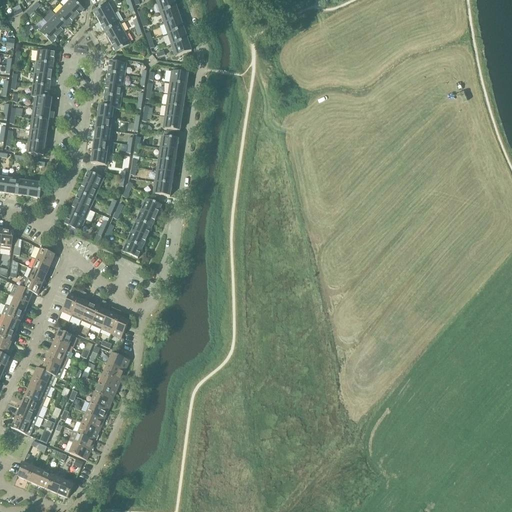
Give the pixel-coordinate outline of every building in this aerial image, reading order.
[(72,0),(70,0),(64,7),(76,19),(84,11),(72,0)] [(160,13),(176,8),(173,0),(162,0),(156,2),(160,13)] [(37,3),(32,9),(35,12),(40,6),(37,3)] [(99,23),(114,14),(108,4),(93,12),(99,23)] [(68,27),(76,19),(64,7),(55,16),(68,27)] [(164,24),(180,19),(176,8),(160,13),(164,24)] [(29,17),(35,12),(32,9),(26,14),(29,17)] [(104,33),(119,25),(114,14),(99,23),(104,33)] [(60,36),(68,27),(55,16),(47,24),(60,36)] [(168,35),(184,30),(180,19),(164,24),(168,35)] [(52,44),(60,36),(47,24),(39,32),(52,44)] [(110,43),(125,35),(119,25),(104,33),(110,43)] [(171,46),(188,41),(184,30),(168,35),(171,46)] [(125,35),(110,43),(116,53),(131,45),(125,35)] [(188,41),(171,46),(175,58),(191,52),(188,41)] [(36,62),(53,65),(55,54),(38,51),(36,62)] [(35,74),(51,76),(53,65),(36,62),(35,74)] [(108,73),(125,75),(126,65),(110,62),(108,73)] [(170,84),(186,86),(188,75),(171,72),(170,84)] [(125,75),(108,73),(106,84),(123,87),(125,75)] [(51,76),(35,74),(33,85),(50,88),(51,76)] [(123,87),(106,84),(105,96),(121,98),(123,87)] [(186,86),(170,84),(168,95),(185,98),(186,86)] [(50,88),(33,85),(31,98),(35,98),(35,97),(48,99),(50,88)] [(185,98),(168,95),(166,107),(183,109),(185,98)] [(121,98),(105,96),(103,107),(116,109),(116,110),(120,111),(121,98)] [(35,97),(35,98),(33,109),(50,111),(52,99),(48,99),(35,97)] [(116,109),(103,107),(99,107),(97,118),(114,121),(116,110),(116,109)] [(183,109),(166,107),(164,118),(181,121),(183,109)] [(50,111),(33,109),(32,120),(48,123),(50,111)] [(97,118),(96,130),(113,132),(114,121),(97,118)] [(181,121),(164,118),(163,130),(179,132),(181,121)] [(48,123),(32,120),(30,131),(47,134),(48,123)] [(96,130),(94,141),(111,144),(113,132),(96,130)] [(47,134),(30,131),(28,143),(45,145),(47,134)] [(162,137),(160,149),(177,152),(178,140),(162,137)] [(111,144),(94,141),(92,153),(109,155),(111,144)] [(45,145),(28,143),(26,154),(43,157),(45,145)] [(177,152),(160,149),(158,161),(175,163),(177,152)] [(107,167),(109,155),(92,153),(91,164),(107,167)] [(175,163),(158,161),(156,172),(173,175),(175,163)] [(83,183),(99,190),(104,179),(88,172),(83,183)] [(173,175),(156,172),(155,183),(171,186),(173,175)] [(19,179),(8,177),(5,194),(17,196),(19,179)] [(31,181),(19,179),(17,196),(28,198),(31,181)] [(31,181),(28,198),(40,199),(42,183),(31,181)] [(79,194),(94,201),(99,190),(83,183),(79,194)] [(171,186),(155,183),(153,195),(170,197),(171,186)] [(74,204),(89,211),(94,201),(79,194),(74,204)] [(141,210),(157,217),(161,206),(146,199),(141,210)] [(109,209),(113,211),(117,202),(113,200),(109,209)] [(85,222),(89,211),(74,204),(69,215),(85,222)] [(109,220),(113,211),(109,209),(105,218),(109,220)] [(152,227),(157,217),(141,210),(136,221),(152,227)] [(80,232),(85,222),(69,215),(64,225),(80,232)] [(147,238),(152,227),(136,221),(132,231),(147,238)] [(14,232),(2,231),(0,247),(0,249),(11,251),(14,232)] [(142,249),(147,238),(132,231),(127,242),(142,249)] [(138,259),(142,249),(127,242),(122,252),(138,259)] [(36,260),(50,266),(55,256),(41,250),(36,260)] [(36,260),(32,270),(46,276),(50,266),(36,260)] [(32,270),(28,280),(42,286),(46,276),(32,270)] [(26,285),(23,290),(33,293),(33,294),(37,296),(42,286),(28,280),(23,278),(21,283),(26,285)] [(19,287),(14,298),(28,304),(33,294),(33,293),(23,290),(19,287)] [(72,317),(79,300),(69,295),(61,313),(72,317)] [(14,298),(10,308),(24,314),(28,304),(14,298)] [(79,300),(72,317),(81,321),(89,304),(79,300)] [(89,304),(81,321),(91,326),(99,309),(89,304)] [(24,314),(10,308),(5,306),(1,315),(6,317),(20,323),(24,314)] [(99,309),(91,326),(101,331),(109,313),(99,309)] [(109,313),(101,331),(111,335),(119,317),(109,313)] [(1,327),(15,334),(20,323),(6,317),(1,327)] [(129,322),(119,317),(111,335),(121,339),(129,322)] [(15,334),(1,327),(0,326),(0,338),(11,343),(15,334)] [(55,341),(72,349),(77,339),(59,331),(55,341)] [(11,343),(0,338),(0,350),(7,354),(11,343)] [(50,352),(68,359),(72,349),(55,341),(50,352)] [(69,359),(68,359),(50,352),(46,362),(64,369),(69,359)] [(0,366),(5,368),(9,358),(0,353),(0,366)] [(112,354),(108,364),(125,372),(129,362),(112,354)] [(64,369),(46,362),(42,371),(51,375),(55,377),(60,380),(64,369)] [(125,372),(108,364),(103,374),(121,382),(125,372)] [(51,375),(42,371),(37,369),(33,379),(51,387),(55,377),(51,375)] [(121,382),(103,374),(99,384),(117,392),(121,382)] [(51,387),(33,379),(28,389),(47,397),(51,387)] [(117,392),(99,384),(95,394),(112,402),(117,392)] [(47,397),(28,389),(24,399),(42,407),(47,397)] [(112,402),(95,394),(90,404),(108,412),(112,402)] [(42,407),(24,399),(20,409),(38,417),(42,407)] [(108,412),(90,404),(86,414),(104,422),(108,412)] [(38,417),(20,409),(15,419),(34,427),(38,417)] [(104,422),(86,414),(82,424),(99,431),(104,422)] [(29,437),(34,427),(15,419),(11,429),(29,437)] [(82,424),(78,434),(95,441),(99,431),(82,424)] [(78,434),(73,432),(69,442),(73,444),(91,451),(95,441),(78,434)] [(86,462),(91,451),(73,444),(69,454),(86,462)] [(53,451),(51,454),(56,456),(55,457),(61,460),(63,455),(53,451)] [(17,477),(28,482),(34,468),(36,464),(29,461),(27,465),(23,463),(17,477)] [(38,486),(44,472),(34,468),(28,482),(38,486)] [(46,468),(44,472),(38,486),(47,490),(53,476),(55,472),(46,468)] [(57,495),(63,481),(53,476),(47,490),(57,495)] [(63,481),(57,495),(67,499),(74,485),(63,481)]
